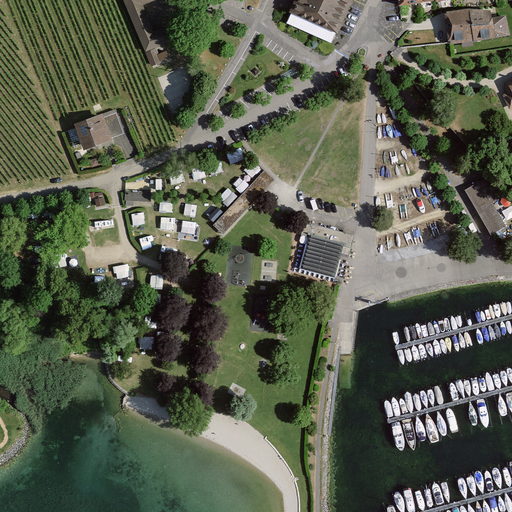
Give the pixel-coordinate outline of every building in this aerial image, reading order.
[(156,2),(154,0),(124,0),(152,66),(161,62),(160,61),(158,55),(155,48),(172,41),(167,29),(155,35),(144,7),(156,2)] [(298,0),(287,24),(332,46),(354,0),(298,0)] [(469,9),(447,11),(451,45),(496,38),(492,18),(490,11),(469,9)] [(506,15),(492,18),(496,38),(510,35),(506,15)] [(158,55),(160,61),(168,57),(166,52),(158,55)] [(507,92),(502,95),(509,110),(511,108),(511,80),(503,85),(507,92)] [(104,118),(76,129),(87,155),(115,144),(104,118)] [(264,170),(213,226),(223,234),(274,179),(264,170)] [(483,180),(465,191),(490,236),(506,227),(491,202),(494,200),(483,180)] [(230,188),(222,199),(230,205),(239,195),(230,188)] [(149,193),(126,193),(126,205),(149,206),(149,193)] [(187,204),(186,214),(198,215),(198,205),(187,204)] [(134,224),(146,223),(146,212),(134,213),(134,224)] [(176,231),(179,218),(165,215),(162,228),(176,231)] [(185,220),(182,238),(198,239),(200,222),(185,220)] [(356,238),(307,223),(303,237),(307,239),(347,250),(352,252),(356,238)] [(347,250),(307,239),(298,271),(338,282),(347,250)] [(116,268),(118,278),(131,276),(129,266),(116,268)] [(129,309),(104,306),(101,335),(126,338),(129,309)]
